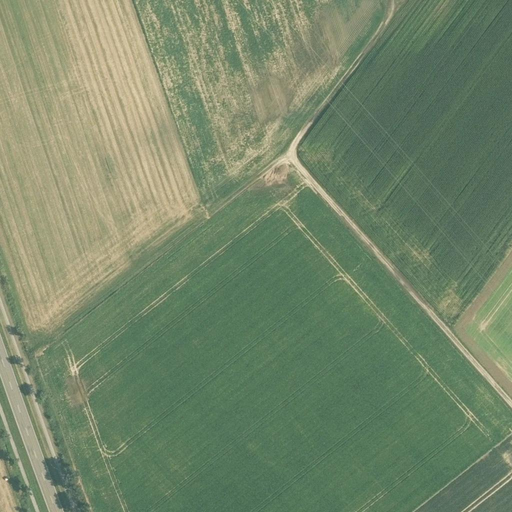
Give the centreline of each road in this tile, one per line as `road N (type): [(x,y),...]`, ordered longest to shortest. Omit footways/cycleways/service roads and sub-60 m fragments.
road 1 (track): [(401,0),(287,153),(134,277)]
road 2 (track): [(511,407),(287,153)]
road 3 (primary): [(59,511),(0,347)]
